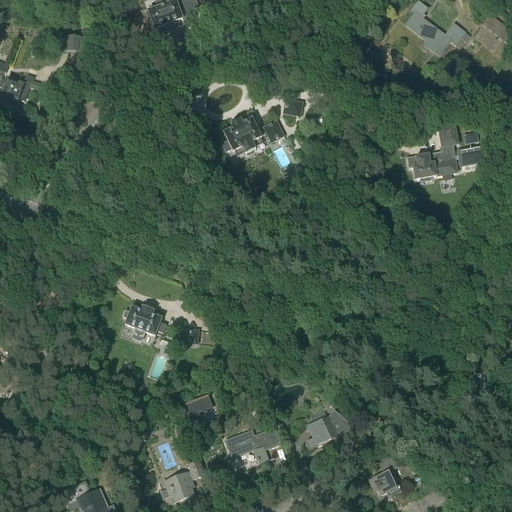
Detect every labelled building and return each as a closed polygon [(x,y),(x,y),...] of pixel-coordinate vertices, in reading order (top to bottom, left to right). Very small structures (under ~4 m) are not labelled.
[(148,12),(147,12),(148,13),(154,30),(154,31),(155,31),(155,30),(166,27),(171,24),(182,21),(183,20),(182,19),(180,14),(184,13),(184,14),(198,9),(194,0),(179,0),(180,3),(176,4),(176,3),(176,2),(175,2),(166,6),(163,0),(162,0),(155,3),(157,9),(148,12)] [(412,11),(415,14),(406,26),(427,42),(429,40),(435,45),(430,50),(439,57),(449,43),(455,48),(461,39),(466,43),(470,38),(454,26),(445,38),(422,20),(424,17),(422,16),(427,10),(418,3),(412,11)] [(511,39),(511,33),(488,16),(481,25),(507,45),(511,39)] [(64,37),(63,52),(82,53),(83,39),(64,37)] [(0,42),(0,88),(3,90),(1,95),(18,101),(24,103),(27,96),(30,89),(40,92),(42,86),(33,82),(34,79),(26,77),(23,86),(7,80),(6,82),(2,80),(4,75),(5,76),(8,67),(0,64),(0,46),(1,43),(0,42)] [(322,79),(319,90),(325,92),(328,80),(322,79)] [(303,104),(286,101),(283,115),(300,119),(303,104)] [(227,142),(221,145),(226,153),(232,150),(233,153),(242,149),(246,155),(255,150),(252,144),(261,139),(261,138),(266,135),(271,145),(284,138),(276,122),(263,129),(263,130),(258,133),(252,120),(242,125),(241,121),(231,126),(233,130),(223,134),(227,142)] [(443,154),(408,160),(410,170),(414,169),(417,182),(422,181),(433,179),(444,177),(452,176),(458,174),(456,162),(459,161),(460,161),(460,164),(461,164),(461,168),(484,164),(487,163),(486,159),(484,148),(458,152),(459,158),(455,158),(453,147),(459,146),(455,126),(439,129),(443,154)] [(474,135),(464,137),(466,147),(475,145),(474,135)] [(153,312),(152,312),(144,309),(143,308),(142,309),(143,310),(142,312),(132,309),(132,308),(131,308),(131,309),(129,314),(125,313),(125,312),(124,313),(125,313),(123,318),(122,318),(122,319),(123,319),(127,320),(125,325),(124,326),(125,327),(135,330),(133,334),(133,335),(134,335),(142,338),(143,339),(143,338),(144,334),(154,337),(154,338),(155,338),(155,337),(156,333),(162,335),(163,335),(163,334),(165,328),(166,327),(165,327),(159,325),(161,321),(162,320),(161,319),(161,320),(151,316),(152,313),(153,312)] [(182,331),(181,344),(180,345),(181,345),(196,346),(196,347),(197,347),(197,346),(198,333),(198,332),(197,332),(197,333),(183,331),(182,331)] [(209,397),(211,396),(211,395),(182,406),(190,427),(197,424),(201,422),(199,415),(197,411),(211,406),(208,397),(209,397)] [(279,407),(273,409),(277,419),(283,416),(279,407)] [(309,428),(315,439),(305,444),(309,452),(354,429),(334,412),(329,418),(309,428)] [(311,418),(313,423),(329,418),(327,413),(311,418)] [(274,430),(259,436),(255,438),(252,432),(225,442),(232,461),(238,458),(237,457),(251,451),(254,453),(259,467),(269,463),(265,453),(281,447),(274,430)] [(388,499),(401,493),(391,471),(400,467),(394,453),(376,462),(383,475),(373,479),(381,497),(386,495),(388,499)] [(175,505),(194,498),(190,485),(192,484),(192,483),(205,477),(199,462),(188,467),(190,473),(163,483),(169,499),(172,498),(175,505)] [(99,492),(91,496),(86,483),(62,493),(70,511),(71,511),(80,508),(81,511),(116,511),(114,506),(107,509),(99,492)]
